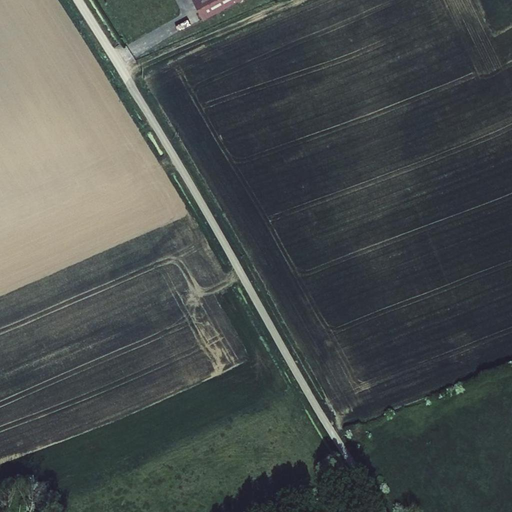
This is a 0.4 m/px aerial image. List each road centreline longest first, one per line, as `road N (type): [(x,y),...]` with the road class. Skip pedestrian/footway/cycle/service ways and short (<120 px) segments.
road 1 (unclassified): [(383,511),(77,0)]
road 2 (track): [(126,77),(300,0)]
